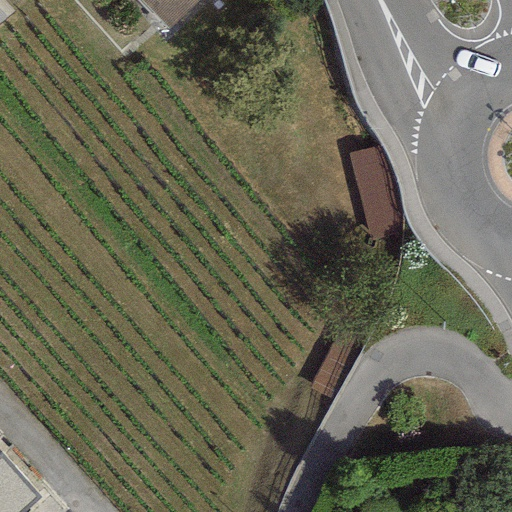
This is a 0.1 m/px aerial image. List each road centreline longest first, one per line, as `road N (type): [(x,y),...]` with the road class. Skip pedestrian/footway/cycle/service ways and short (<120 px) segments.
road 1 (residential): [(294,511),(321,452),(372,378),(393,362),(436,357),(465,367),(511,406)]
road 2 (tertiary): [(455,114),(447,138),(452,189),(464,212),(505,243)]
road 3 (tertiary): [(455,114),(422,89),(377,0)]
